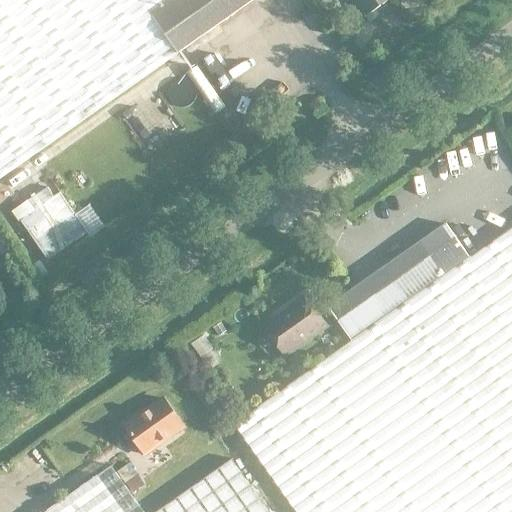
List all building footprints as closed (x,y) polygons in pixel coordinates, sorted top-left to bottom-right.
[(0,0),(0,178),(179,53),(141,0),(0,0)] [(141,0),(179,53),(253,0),(141,0)] [(355,0),(366,15),(387,0),(355,0)] [(49,185),(30,198),(37,208),(21,220),(49,260),(88,232),(60,192),(56,195),(49,185)] [(296,511),(511,511),(511,227),(470,257),(447,224),(329,307),(352,340),(234,423),(296,511)] [(283,314),(265,326),(286,355),(327,325),(306,297),(289,309),(290,311),(284,316),(283,314)] [(221,322),(213,328),(218,336),(226,330),(221,322)] [(185,427),(164,397),(125,425),(146,455),(185,427)] [(269,511),(232,459),(157,511),(143,511),(111,466),(45,511),(269,511)] [(138,476),(126,484),(133,494),(145,486),(138,476)]
